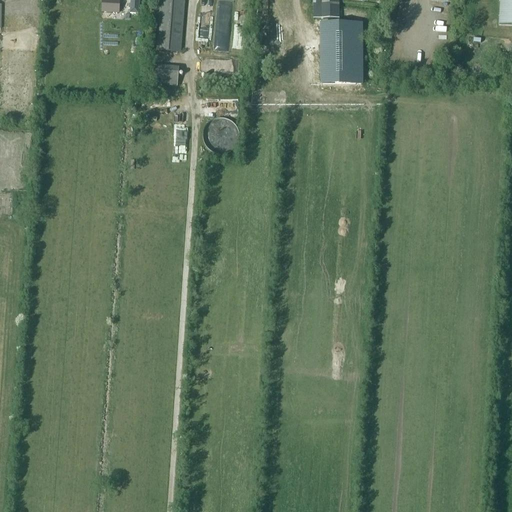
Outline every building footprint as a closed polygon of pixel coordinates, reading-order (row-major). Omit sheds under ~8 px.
[(119,13),(119,0),(101,0),(101,13),(119,13)] [(131,0),(131,13),(138,13),(139,0),(131,0)] [(156,52),(180,53),(184,0),(154,0),(154,1),(160,1),(156,52)] [(313,0),(313,19),(338,20),(338,0),(313,0)] [(511,0),(499,0),(498,26),(511,26),(511,0)] [(352,20),(313,19),(312,80),(351,80),(352,20)] [(149,67),(149,86),(177,87),(177,67),(149,67)] [(212,153),(221,156),(230,153),(236,147),(239,138),(236,129),(230,122),(221,120),(212,122),(205,129),(203,138),(205,147),(212,153)]
